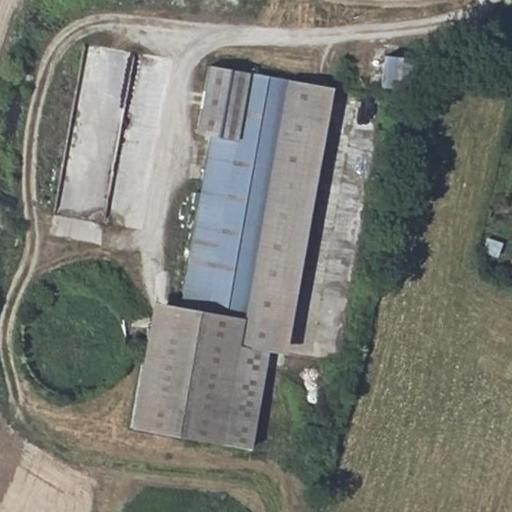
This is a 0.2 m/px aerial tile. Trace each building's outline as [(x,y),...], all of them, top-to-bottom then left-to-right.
[(511,47),(505,46),(499,65),(511,69),(511,47)] [(376,86),(401,92),(407,60),(382,55),(376,86)] [(178,304),(241,316),(287,81),(249,74),(235,144),(209,140),(178,304)] [(330,89),(287,81),(241,316),(236,344),(266,350),(279,353),(330,89)] [(236,344),(241,316),(178,304),(150,298),(126,424),(217,441),(247,447),(266,350),(236,344)]
